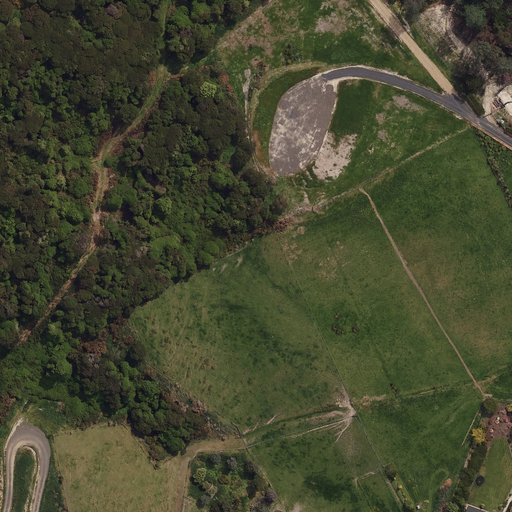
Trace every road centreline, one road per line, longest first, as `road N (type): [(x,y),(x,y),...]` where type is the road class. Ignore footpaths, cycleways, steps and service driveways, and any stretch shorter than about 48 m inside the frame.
road 1 (track): [(511,375),(417,407),(282,431),(192,476),(180,511)]
road 2 (track): [(49,511),(47,475),(35,451),(17,454),(9,469),(6,511)]
